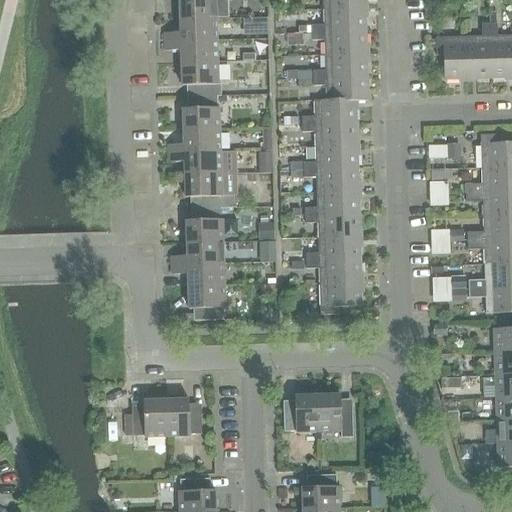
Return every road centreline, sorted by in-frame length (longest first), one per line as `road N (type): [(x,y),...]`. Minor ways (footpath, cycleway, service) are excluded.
road 1 (residential): [(511,113),(394,117),(397,353)]
road 2 (residential): [(122,259),(116,0)]
road 3 (residential): [(122,259),(142,258),(146,360),(251,357)]
road 4 (residential): [(397,353),(437,493),(457,507),(511,507)]
road 5 (residential): [(255,511),(251,357)]
road 6 (residential): [(251,357),(397,353)]
road 7 (residential): [(0,263),(122,259)]
